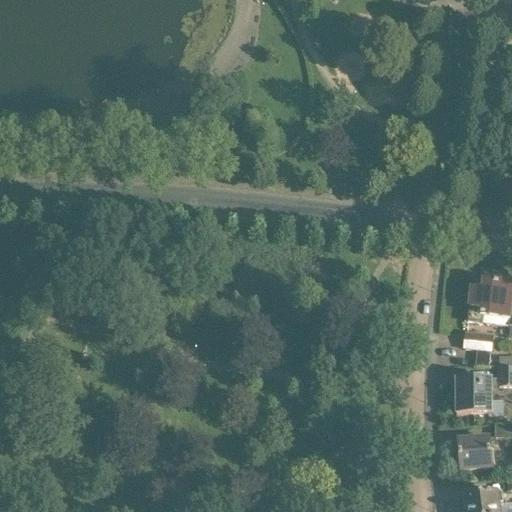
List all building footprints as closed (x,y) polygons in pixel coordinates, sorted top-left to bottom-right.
[(511,304),(511,305),(511,298),(511,289),(483,286),(482,295),(471,293),(467,326),(511,330),(511,304)] [(493,341),(486,340),(466,338),(464,353),(476,354),(474,370),(488,372),(490,355),(492,355),(493,341)] [(499,370),(511,370),(511,360),(499,361),(499,370)] [(511,371),(498,372),(498,390),(511,389),(511,371)] [(493,384),(488,384),(468,384),(468,390),(456,390),(456,418),(503,418),(503,404),(493,404),(493,384)] [(511,428),(495,429),(495,441),(511,440),(511,428)] [(493,473),(490,442),(458,445),(461,476),(493,473)] [(501,511),(501,508),(503,507),(501,496),(463,501),(464,511),(501,511)]
